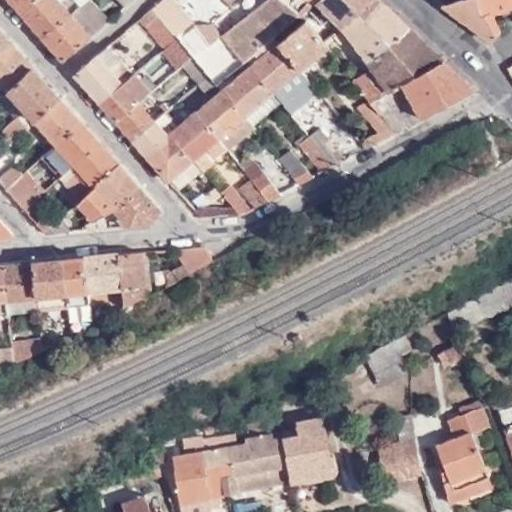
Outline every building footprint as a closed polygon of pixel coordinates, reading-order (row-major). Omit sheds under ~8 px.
[(7,0),(19,13),(35,0),(7,0)] [(75,0),(35,0),(19,13),(41,38),(66,14),(78,3),(75,0)] [(108,21),(89,0),(82,0),(78,3),(66,14),(41,38),(62,61),(108,21)] [(216,84),(271,39),(298,16),(278,0),(263,0),(222,37),(219,34),(209,42),(195,26),(183,36),(179,32),(191,22),(172,0),(159,0),(151,7),(156,14),(176,36),(193,56),(208,75),(216,84)] [(278,0),(298,16),(302,12),(316,0),(278,0)] [(312,36),(318,44),(338,27),(369,0),(316,0),(302,12),(308,18),(317,12),(329,22),(312,36)] [(365,61),(409,27),(381,0),(369,0),(338,27),(365,61)] [(511,0),(458,0),(440,6),(490,42),(499,32),(492,13),(511,6),(511,0)] [(159,49),(176,36),(156,14),(140,27),(159,49)] [(209,42),(219,34),(211,25),(195,26),(209,42)] [(277,47),(297,70),(298,69),(322,49),(318,44),(312,36),(302,25),(277,47)] [(350,82),(369,104),(442,59),(409,27),(365,61),(370,67),(350,82)] [(0,50),(8,43),(0,33),(0,50)] [(183,65),(193,56),(176,36),(159,49),(177,70),(183,65)] [(0,50),(0,82),(7,91),(30,69),(8,43),(0,50)] [(97,103),(130,75),(106,46),(73,75),(97,103)] [(272,92),(297,70),(277,47),(249,70),(268,95),(272,92)] [(208,75),(193,56),(183,65),(199,82),(208,75)] [(369,104),(395,134),(402,130),(386,111),(400,101),(403,103),(393,111),(407,128),(475,91),(442,59),(369,104)] [(7,91),(34,121),(58,99),(30,69),(7,91)] [(316,90),(298,69),(297,70),(314,92),(316,90)] [(244,115),(268,95),(249,70),(223,92),(234,106),(242,116),(244,115)] [(289,113),(314,92),(297,70),(272,92),(280,102),(289,113)] [(115,123),(135,106),(139,102),(147,95),(130,75),(97,103),(115,123)] [(223,92),(216,84),(208,75),(199,82),(213,100),(223,92)] [(217,138),(242,116),(234,106),(223,92),(213,100),(198,114),(217,138)] [(272,92),(268,95),(276,105),(280,102),(272,92)] [(252,125),(276,105),(268,95),(244,115),(252,125)] [(149,124),(154,120),(165,111),(173,104),(167,97),(148,113),(139,102),(135,106),(115,123),(129,139),(149,124)] [(34,121),(54,144),(79,122),(58,99),(34,121)] [(357,111),(381,141),(395,134),(369,104),(357,111)] [(180,129),(165,111),(154,120),(170,137),(180,129)] [(225,149),(217,138),(198,114),(180,129),(170,137),(190,160),(201,172),(212,164),(211,161),(226,150),(225,149)] [(252,125),(244,115),(242,116),(251,127),(252,125)] [(2,130),(12,142),(27,128),(17,116),(2,130)] [(225,149),(251,127),(242,116),(217,138),(225,149)] [(333,167),(346,160),(318,126),(315,130),(306,118),(299,124),(306,134),(333,167)] [(129,139),(145,158),(170,137),(154,120),(149,124),(129,139)] [(54,144),(74,166),(98,145),(79,122),(54,144)] [(333,167),(306,134),(303,137),(330,169),(333,167)] [(145,158),(165,181),(190,160),(170,137),(145,158)] [(323,172),(330,169),(303,137),(296,143),(323,172)] [(60,177),(74,166),(54,144),(41,155),(60,177)] [(89,183),(93,187),(117,166),(98,145),(74,166),(89,183)] [(296,187),(312,178),(286,150),(275,157),(296,187)] [(250,182),(266,203),(278,196),(250,161),(239,168),(250,182)] [(0,174),(0,184),(4,188),(15,179),(21,173),(13,164),(0,174)] [(74,166),(60,177),(59,178),(76,196),(89,183),(74,166)] [(73,204),(89,223),(93,220),(102,213),(108,209),(111,206),(136,188),(117,166),(93,187),(73,204)] [(22,209),(33,200),(40,194),(21,173),(15,179),(4,188),(22,209)] [(238,189),(253,210),(266,203),(250,182),(238,189)] [(111,206),(127,227),(144,225),(158,212),(136,188),(111,206)] [(240,217),(249,212),(229,192),(223,197),(228,204),(240,217)] [(22,209),(42,231),(52,221),(54,220),(45,211),(51,206),(40,194),(33,200),(22,209)] [(197,219),(240,217),(228,204),(188,208),(197,219)] [(102,213),(93,220),(97,229),(106,229),(102,213)] [(71,232),(60,215),(54,220),(52,221),(42,231),(43,234),(71,232)] [(93,220),(89,223),(86,225),(86,230),(97,229),(93,220)] [(0,237),(10,237),(0,225),(0,237)] [(213,261),(205,247),(201,248),(175,250),(184,264),(190,274),(213,261)] [(146,296),(142,253),(138,254),(118,256),(122,291),(122,296),(123,308),(146,296)] [(117,292),(115,256),(80,259),(83,294),(117,292)] [(83,294),(80,259),(57,261),(60,295),(62,307),(84,304),(83,294)] [(32,298),(60,295),(57,261),(43,262),(29,263),(32,298)] [(0,267),(3,301),(32,298),(29,263),(0,266),(0,267)] [(190,274),(184,264),(165,274),(165,286),(190,274)] [(62,308),(62,307),(60,295),(32,298),(33,310),(62,308)] [(33,310),(32,298),(3,301),(4,313),(33,310)] [(404,333),(392,340),(398,354),(411,348),(404,333)] [(36,353),(35,340),(6,343),(7,350),(8,365),(36,353)] [(392,340),(364,354),(378,386),(399,373),(395,362),(401,359),(398,354),(392,340)] [(455,343),(434,354),(439,365),(460,354),(455,343)] [(489,426),(481,405),(447,419),(453,438),(435,445),(441,461),(444,471),(440,472),(447,503),(466,496),(463,487),(487,477),(470,435),(489,426)] [(511,407),(496,414),(511,457),(511,407)] [(383,484),(420,478),(410,417),(393,420),(397,444),(376,448),(383,484)] [(323,456),(319,436),(316,420),(298,422),(299,429),(293,430),(295,436),(285,437),(291,483),(291,485),(328,479),(337,473),(335,457),(328,454),(329,455),(323,456)] [(238,493),(291,483),(285,437),(284,431),(271,433),(268,421),(246,424),(248,437),(245,438),(246,443),(229,447),(238,493)] [(325,435),(319,436),(323,456),(329,455),(328,454),(325,435)] [(236,494),(238,493),(229,447),(228,441),(217,443),(216,437),(184,442),(186,455),(174,457),(182,505),(228,497),(228,495),(236,494)] [(491,486),(487,477),(463,487),(466,496),(491,486)]
